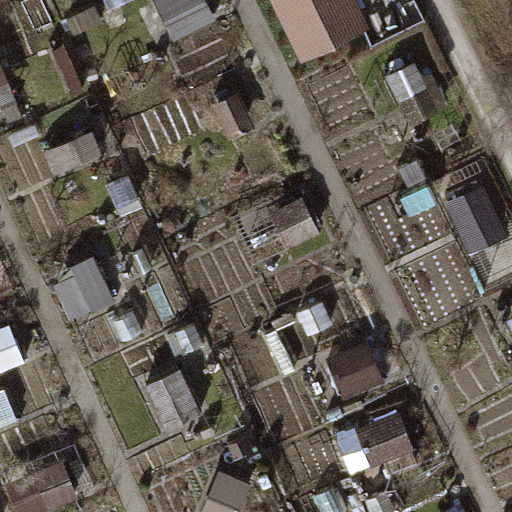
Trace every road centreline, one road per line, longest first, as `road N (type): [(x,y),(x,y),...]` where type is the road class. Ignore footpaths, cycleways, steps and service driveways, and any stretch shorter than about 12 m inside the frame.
road 1 (track): [(242,0),(486,511)]
road 2 (track): [(0,208),(135,511)]
road 3 (track): [(511,146),(440,0)]
